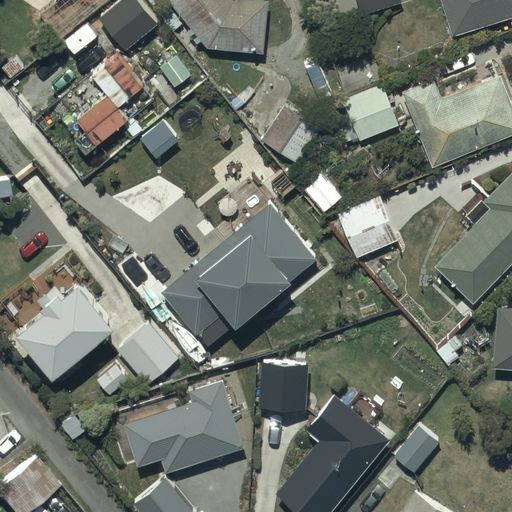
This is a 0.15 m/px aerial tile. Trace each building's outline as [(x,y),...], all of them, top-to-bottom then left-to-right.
[(141,0),(122,0),(100,18),(127,53),(162,25),(141,0)] [(204,44),(259,50),(262,0),(160,0),(154,5),(172,28),(182,20),(186,25),(183,28),(193,41),(198,37),(204,44)] [(355,0),(359,11),(392,0),(355,0)] [(511,0),(437,0),(447,32),(511,11),(511,0)] [(16,77),(25,89),(57,65),(67,78),(99,53),(79,28),(16,77)] [(159,44),(147,52),(170,84),(182,75),(159,44)] [(399,88),(428,163),(511,130),(511,112),(496,71),(437,94),(430,76),(399,88)] [(355,135),(356,137),(396,122),(380,81),(330,101),(345,139),(355,135)] [(282,102),(258,135),(289,159),(314,126),(282,102)] [(60,106),(46,117),(70,147),(84,135),(60,106)] [(460,213),(469,223),(431,261),(467,298),(511,253),(511,166),(511,165),(480,196),(478,195),(460,213)] [(320,171),(301,187),(319,210),(339,194),(320,171)] [(334,209),(352,255),(395,237),(376,192),(334,209)] [(311,255),(265,199),(156,288),(192,331),(217,310),(225,320),(230,316),(233,319),(311,255)] [(40,302),(13,325),(50,369),(110,318),(74,275),(58,288),(53,283),(37,297),(40,302)] [(511,303),(493,302),(487,363),(511,365),(511,303)] [(144,380),(174,353),(144,319),(113,346),(144,380)] [(257,358),(253,401),(299,405),(303,362),(257,358)] [(157,453),(162,468),(239,444),(217,376),(185,386),(188,397),(120,419),(133,460),(157,453)] [(328,389),(298,424),(313,437),(269,490),(296,511),(321,511),(385,436),(328,389)] [(416,422),(391,451),(410,468),(435,439),(416,422)] [(0,478),(0,497),(11,511),(15,511),(53,482),(31,454),(0,478)] [(197,511),(199,511),(166,474),(135,501),(144,511),(197,511)] [(451,511),(409,487),(394,511),(451,511)]
